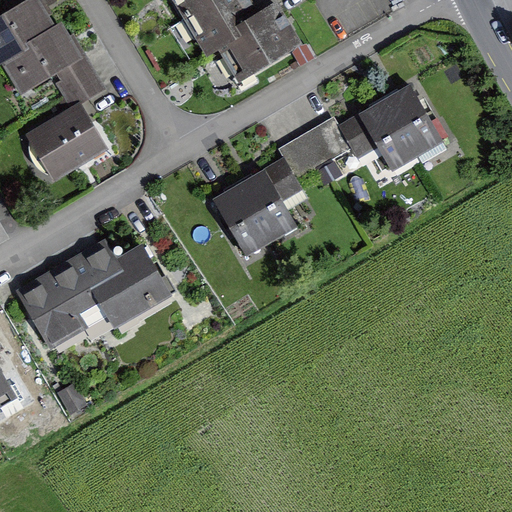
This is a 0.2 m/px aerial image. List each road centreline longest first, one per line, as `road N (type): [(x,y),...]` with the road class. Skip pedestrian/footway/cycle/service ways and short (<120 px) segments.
road 1 (residential): [(441,0),(180,146)]
road 2 (residential): [(180,146),(0,251)]
road 3 (residential): [(91,0),(180,146)]
